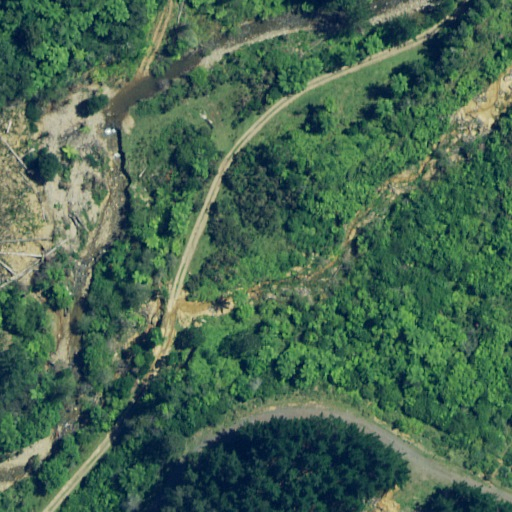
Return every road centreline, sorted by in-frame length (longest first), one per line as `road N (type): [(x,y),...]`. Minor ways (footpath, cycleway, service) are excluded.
road 1 (unclassified): [(47,511),(116,427),(165,340),(210,189),(261,117),(314,81),(430,31)]
road 2 (track): [(511,496),(410,436),(329,407),(259,407),(201,438),(153,511)]
